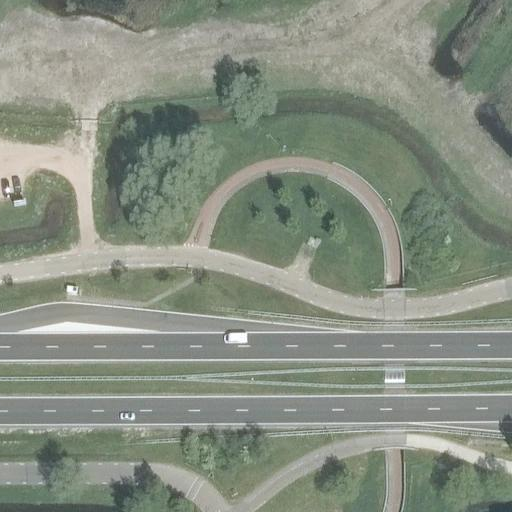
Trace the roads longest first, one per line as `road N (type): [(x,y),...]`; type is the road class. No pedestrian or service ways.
road 1 (unclassified): [(0,274),(201,258),(383,311),(511,288)]
road 2 (trunk): [(0,410),(511,407)]
road 3 (trunk): [(511,347),(0,348)]
road 4 (unclassified): [(0,473),(172,478),(217,511)]
road 5 (track): [(90,263),(80,172),(0,153)]
